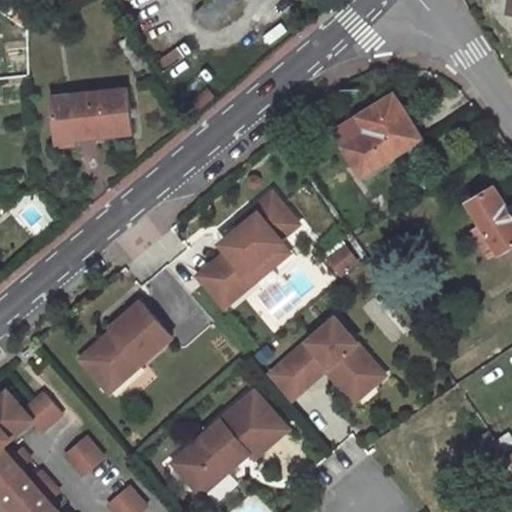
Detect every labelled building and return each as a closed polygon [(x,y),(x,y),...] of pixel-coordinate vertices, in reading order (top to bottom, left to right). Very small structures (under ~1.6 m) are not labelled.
[(209,0),(196,12),(211,28),(235,4),(236,1),(235,0),(209,0)] [(143,49),(131,56),(137,70),(151,63),(143,49)] [(164,80),(178,80),(178,55),(163,55),(164,80)] [(94,135),(134,130),(129,88),(53,97),(59,140),(77,138),(77,136),(94,134),(94,135)] [(413,122),(394,93),(335,131),(366,181),(385,170),(381,165),(421,139),(410,123),(413,122)] [(511,245),(511,212),(496,187),(470,202),(484,223),(473,230),(490,258),(511,245)] [(295,222),(271,193),(238,222),(241,225),(220,244),(227,252),(197,276),(222,306),(286,253),(279,243),(281,240),(278,236),(295,222)] [(168,340),(137,303),(107,329),(109,332),(78,358),(107,392),(168,340)] [(385,375),(333,316),(278,363),(301,390),(324,369),(353,403),(385,375)] [(284,431),(251,393),(169,464),(197,496),(245,454),(250,460),(284,431)] [(0,510),(1,511),(54,511),(48,504),(57,496),(38,474),(29,482),(19,470),(27,463),(18,451),(9,459),(0,448),(0,447),(28,423),(38,434),(59,415),(42,395),(22,414),(4,394),(0,397),(0,510)] [(488,430),(471,443),(488,466),(506,455),(488,430)] [(85,477),(108,458),(89,435),(66,455),(85,477)] [(132,485),(109,505),(115,511),(143,511),(151,506),(132,485)]
